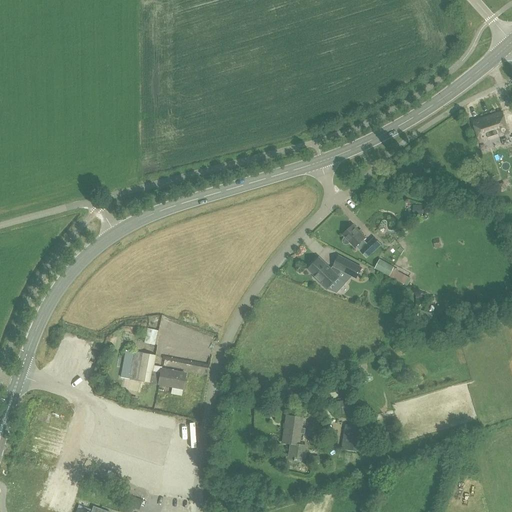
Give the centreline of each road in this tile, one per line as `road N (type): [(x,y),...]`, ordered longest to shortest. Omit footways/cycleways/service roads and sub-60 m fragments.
road 1 (residential): [(208,412),(245,303),(327,201),(322,162)]
road 2 (secondary): [(0,433),(47,307),(67,276),(114,234)]
road 3 (secondary): [(322,162),(426,108),(511,43)]
road 4 (secondary): [(114,234),(178,204),(322,162)]
road 5 (unclassified): [(0,224),(87,204),(114,234)]
